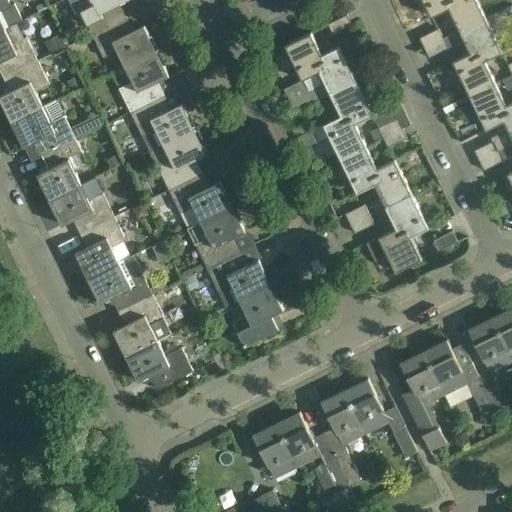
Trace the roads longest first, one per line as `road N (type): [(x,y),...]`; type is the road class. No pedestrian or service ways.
road 1 (residential): [(365,330),(220,35)]
road 2 (residential): [(500,263),(366,0)]
road 3 (residential): [(129,443),(0,181)]
road 4 (residential): [(129,443),(365,330)]
road 5 (residential): [(365,330),(500,263)]
